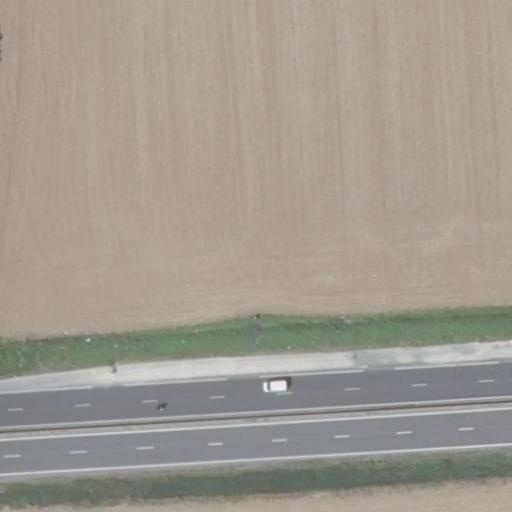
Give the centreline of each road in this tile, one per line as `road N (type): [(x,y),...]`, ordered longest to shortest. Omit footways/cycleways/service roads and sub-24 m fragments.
road 1 (trunk): [(0,459),(511,427)]
road 2 (trunk): [(511,378),(0,410)]
